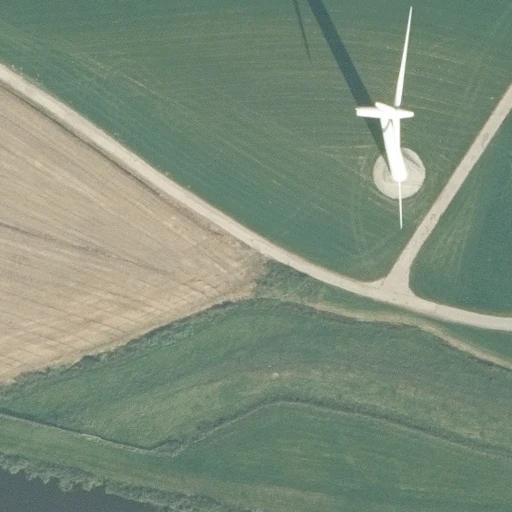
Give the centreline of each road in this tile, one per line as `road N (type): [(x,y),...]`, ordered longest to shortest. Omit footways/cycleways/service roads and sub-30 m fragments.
road 1 (track): [(0,74),(254,244),(306,270),(511,322)]
road 2 (track): [(389,297),(511,100)]
